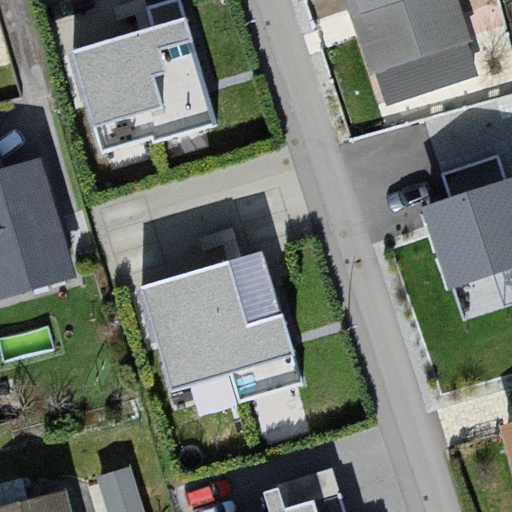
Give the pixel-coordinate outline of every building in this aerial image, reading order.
[(353,0),(387,102),(475,74),(450,0),(353,0)] [(184,19),(72,50),(101,150),(151,135),(153,140),(214,123),(184,19)] [(51,169),(0,182),(0,303),(79,286),(51,169)] [(511,181),(511,180),(423,209),(450,288),(511,266),(511,181)] [(232,259),(142,285),(172,387),(231,369),(240,398),(301,380),(281,312),(250,321),(232,259)] [(511,425),(499,429),(511,465),(511,425)] [(104,464),(112,511),(146,511),(136,458),(104,464)] [(346,511),(341,493),(276,511),(346,511)] [(74,511),(72,502),(19,511),(74,511)]
